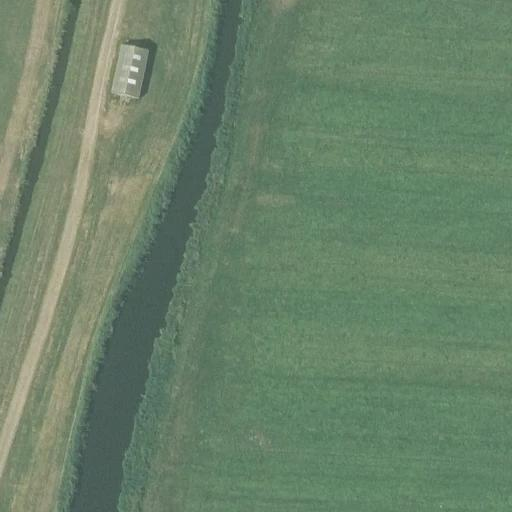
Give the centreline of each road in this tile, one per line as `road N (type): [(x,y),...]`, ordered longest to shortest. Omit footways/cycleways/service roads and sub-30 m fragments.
road 1 (track): [(301,12),(175,511)]
road 2 (track): [(117,0),(69,228),(0,458)]
